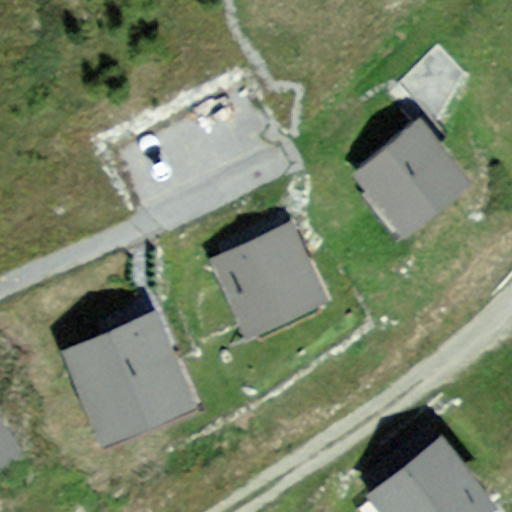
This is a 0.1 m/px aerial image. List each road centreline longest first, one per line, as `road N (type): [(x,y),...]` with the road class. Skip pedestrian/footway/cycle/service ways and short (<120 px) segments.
road 1 (residential): [(227,511),(428,375),(511,304)]
road 2 (residential): [(285,156),(0,286)]
